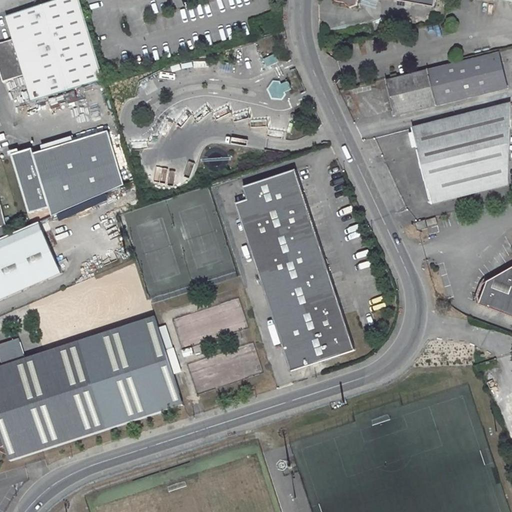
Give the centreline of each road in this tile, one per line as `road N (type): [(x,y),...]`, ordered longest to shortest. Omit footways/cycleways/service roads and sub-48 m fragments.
road 1 (unclassified): [(28,511),(56,485),(105,463),(382,372),(413,332),(416,288),(308,57),(301,0)]
road 2 (unknown): [(300,399),(233,188),(326,160),(372,302)]
road 3 (unknown): [(308,57),(511,31)]
